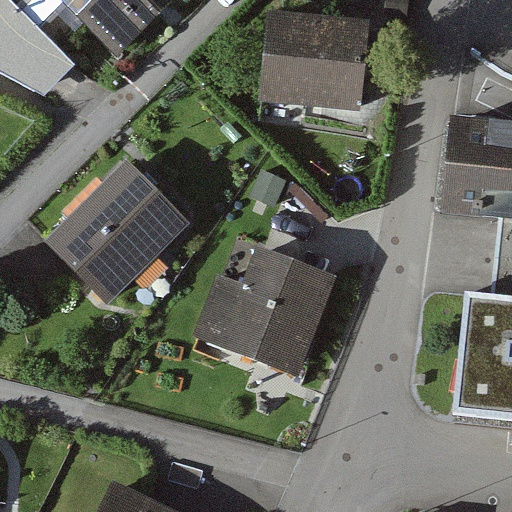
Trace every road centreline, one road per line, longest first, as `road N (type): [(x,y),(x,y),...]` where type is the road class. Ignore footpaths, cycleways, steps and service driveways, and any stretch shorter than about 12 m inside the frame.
road 1 (residential): [(443,0),(353,456)]
road 2 (residential): [(0,393),(310,482),(353,456)]
road 3 (residential): [(228,0),(0,222)]
